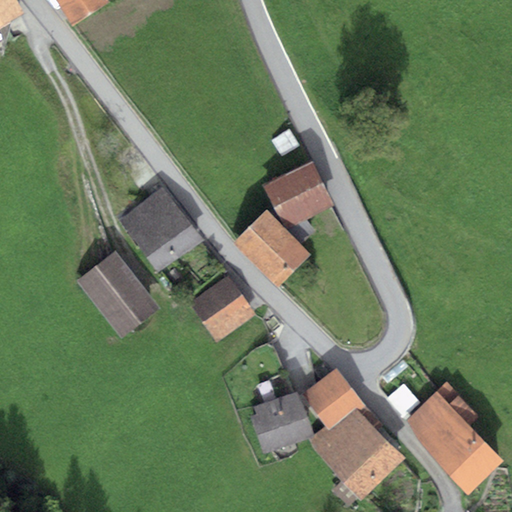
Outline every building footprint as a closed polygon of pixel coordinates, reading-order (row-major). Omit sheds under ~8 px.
[(0,0),(0,26),(24,12),(17,0),(0,0)] [(55,0),(73,27),(111,2),(110,0),(55,0)] [(300,146),(290,129),(271,140),(282,157),(300,146)] [(313,161),(263,185),(274,208),(269,212),(301,244),(316,232),(307,220),(335,205),(313,161)] [(162,186),(118,219),(158,273),(202,240),(162,186)] [(267,210),(233,244),(279,289),(312,255),(301,244),(269,212),(267,210)] [(116,251),(77,282),(123,340),(162,309),(116,251)] [(228,274),(188,303),(216,343),(256,314),(228,274)] [(337,368),(302,394),(327,427),(329,429),(363,403),(337,368)] [(447,382),(408,420),(417,439),(468,496),(504,461),(471,426),(480,417),(456,393),(457,391),(447,382)] [(404,384),(387,398),(405,417),(421,403),(404,384)] [(298,391),(253,407),(256,414),(251,416),(265,454),(314,437),(298,391)] [(310,441),(316,450),(362,501),(406,458),(378,432),(384,425),(363,403),(329,429),(327,427),(310,441)]
